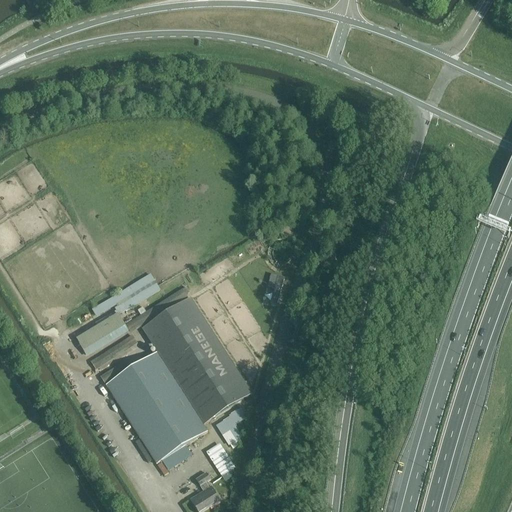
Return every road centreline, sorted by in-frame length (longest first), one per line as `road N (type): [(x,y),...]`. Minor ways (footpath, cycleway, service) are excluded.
road 1 (secondary): [(439,55),(307,10),(200,4),(118,16),(0,62)]
road 2 (secondary): [(0,73),(118,37),(231,37),(331,64),(419,104)]
road 3 (motorway): [(419,104),(422,131),(364,321),(332,511)]
road 4 (motorway): [(511,196),(408,511)]
road 5 (motorway): [(432,511),(511,267)]
